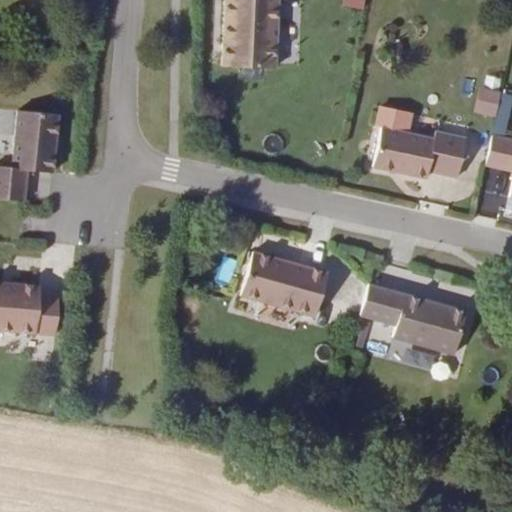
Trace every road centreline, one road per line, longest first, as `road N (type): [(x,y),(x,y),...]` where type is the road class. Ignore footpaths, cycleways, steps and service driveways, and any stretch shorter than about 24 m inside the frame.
road 1 (residential): [(121,159),(511,244)]
road 2 (residential): [(133,0),(121,159)]
